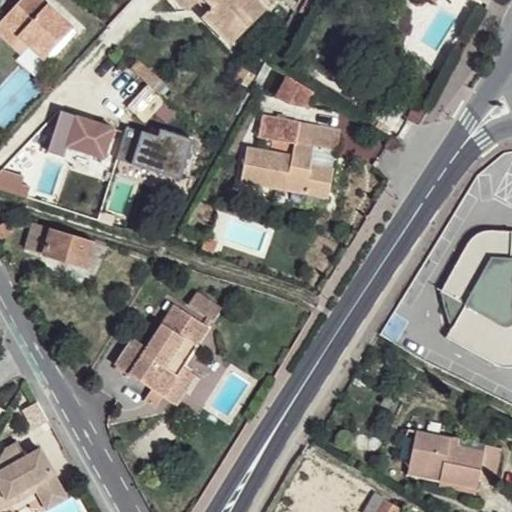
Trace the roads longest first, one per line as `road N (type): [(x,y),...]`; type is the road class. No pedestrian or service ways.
road 1 (secondary): [(293,397),(475,128),(511,106)]
road 2 (residential): [(130,511),(0,278)]
road 3 (secondary): [(293,397),(215,511)]
road 4 (secondary): [(230,511),(293,397)]
